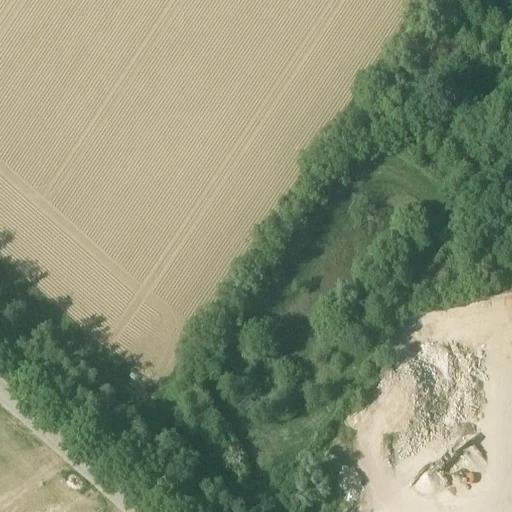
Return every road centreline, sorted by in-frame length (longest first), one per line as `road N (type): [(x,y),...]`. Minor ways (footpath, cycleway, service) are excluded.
road 1 (track): [(159,422),(368,114),(393,92),(452,64),(511,64)]
road 2 (track): [(268,511),(0,284)]
road 3 (unclassified): [(0,389),(140,511)]
